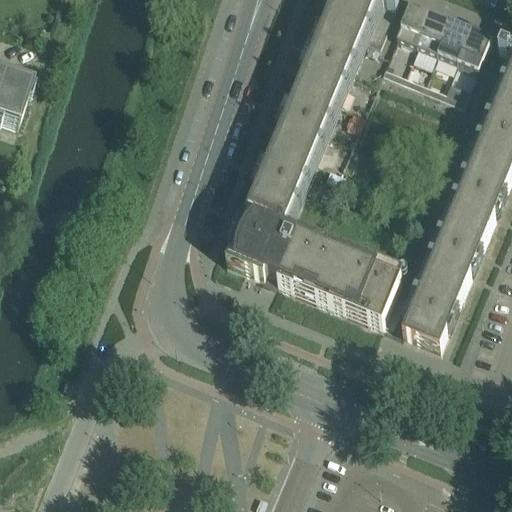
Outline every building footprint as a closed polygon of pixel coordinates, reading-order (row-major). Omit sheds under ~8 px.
[(265,290),(266,285),(282,247),(286,236),(298,208),(362,50),(381,58),(381,57),(381,56),(396,20),(400,11),(393,9),(397,0),(395,0),(339,0),(227,274),(265,290)] [(418,57),(432,23),(411,15),(397,49),(418,57)] [(438,65),(452,32),(432,23),(418,57),(438,65)] [(458,74),(472,40),(452,32),(438,65),(458,74)] [(479,82),(489,58),(493,48),(472,40),(458,74),(479,82)] [(502,53),(502,54),(498,62),(507,66),(508,65),(511,66),(511,81),(490,136),(403,346),(441,362),(511,188),(511,47),(511,48),(508,56),(502,53)] [(383,84),(404,92),(407,85),(386,77),(383,84)] [(427,94),(407,85),(404,92),(424,100),(427,94)] [(30,96),(0,86),(0,132),(16,138),(30,96)] [(447,102),(427,94),(424,100),(444,108),(447,102)] [(467,110),(447,102),(444,108),(465,117),(467,110)] [(354,121),(348,136),(359,141),(365,126),(354,121)] [(282,247),(266,285),(280,291),(279,295),(281,296),(381,337),(383,338),(384,338),(385,334),(398,304),(402,292),(297,249),(296,253),(282,247)]
